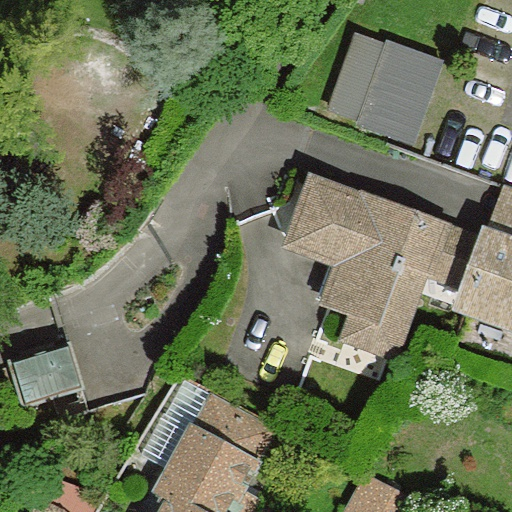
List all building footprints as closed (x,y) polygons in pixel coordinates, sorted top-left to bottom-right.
[(444,65),(359,33),(327,117),(412,149),(444,65)] [(292,250),(343,268),(329,309),(359,319),(347,351),(390,366),(420,281),(457,293),(450,314),(511,336),(511,363),(511,366),(511,197),(497,192),(480,241),(316,183),(292,250)] [(72,348),(15,364),(26,404),(83,388),(72,348)] [(232,511),(279,431),(216,395),(160,495),(174,503),(168,511),(232,511)] [(423,511),(426,506),(367,477),(349,511),(423,511)] [(60,511),(43,502),(37,511),(60,511)]
